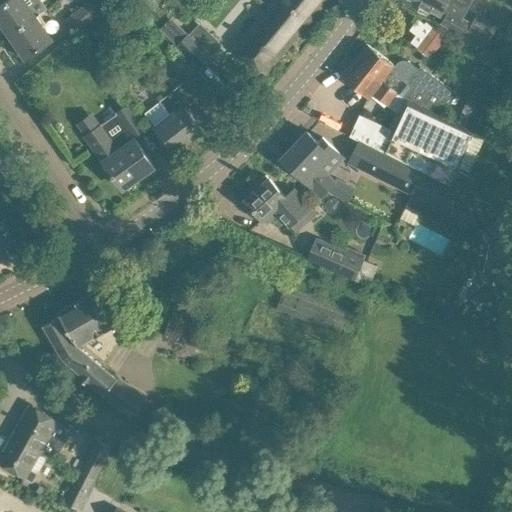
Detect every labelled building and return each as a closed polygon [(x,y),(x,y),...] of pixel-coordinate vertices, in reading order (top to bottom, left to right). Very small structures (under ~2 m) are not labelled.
[(26,0),(7,0),(0,5),(0,22),(8,34),(37,15),(47,8),(41,0),(34,0),(29,4),(26,0)] [(88,0),(66,19),(76,32),(101,11),(91,0),(88,0)] [(325,0),(274,0),(269,6),(299,32),(325,0)] [(463,18),(472,0),(413,0),(425,6),(444,17),(441,23),(485,48),(492,34),(463,18)] [(234,48),(237,50),(265,73),(299,32),(269,6),(234,48)] [(53,38),(37,15),(8,34),(24,58),(53,38)] [(200,68),(213,55),(171,16),(159,29),(200,68)] [(430,56),(445,37),(426,23),(424,25),(417,20),(410,30),(413,32),(417,35),(411,42),(430,56)] [(356,58),(355,59),(407,100),(438,115),(443,117),(456,92),(420,67),(419,68),(408,60),(403,59),(399,61),(395,65),(393,64),(367,43),(356,58)] [(355,59),(342,76),(368,96),(371,92),(397,113),(400,115),(407,100),(355,59)] [(41,92),(69,72),(60,61),(33,81),(41,92)] [(145,112),(162,134),(174,150),(201,129),(184,107),(212,84),(199,69),(145,112)] [(360,113),(352,131),(361,135),(361,137),(451,179),(473,131),(458,124),(443,117),(438,115),(407,100),(400,115),(393,129),(360,113)] [(483,108),(467,101),(458,124),(473,131),(483,108)] [(145,128),(127,103),(114,112),(121,123),(106,133),(100,125),(86,135),(107,165),(103,168),(109,176),(113,174),(122,187),(153,165),(133,137),(145,128)] [(304,134),(300,131),(292,140),(295,144),(282,158),(321,195),(334,181),(325,173),(341,156),(341,157),(341,156),(342,157),(343,156),(322,136),(321,137),(322,138),(319,142),(307,131),(304,134)] [(377,146),(365,170),(383,179),(412,194),(424,170),(377,146)] [(0,189),(3,187),(18,173),(0,154),(0,189)] [(412,194),(408,203),(441,220),(457,187),(425,171),(424,170),(412,194)] [(255,184),(239,198),(251,211),(254,208),(259,214),(266,222),(278,211),(289,224),(291,226),(312,207),(294,187),(285,196),(266,174),(265,175),(268,178),(258,187),(255,184)] [(0,258),(8,255),(19,250),(4,217),(0,218),(0,258)] [(317,238),(311,251),(308,258),(367,284),(375,266),(317,238)] [(286,285),(277,309),(344,335),(353,311),(286,285)] [(143,399),(115,377),(78,345),(121,321),(100,286),(58,310),(60,314),(43,324),(63,358),(103,393),(101,395),(132,416),(143,399)] [(170,317),(165,334),(203,347),(209,329),(201,327),(203,321),(173,311),(171,317),(170,317)] [(511,325),(498,318),(497,322),(501,324),(497,332),(505,337),(511,325)] [(31,404),(15,433),(51,454),(61,448),(67,437),(67,427),(55,421),(56,419),(31,404)] [(50,455),(51,454),(15,433),(0,458),(0,463),(23,477),(32,481),(48,454),(50,455)] [(315,455),(320,439),(308,435),(302,451),(304,452),(301,460),(310,463),(313,455),(315,455)] [(93,482),(112,444),(98,437),(97,440),(95,439),(79,473),(93,482)] [(64,502),(76,508),(80,509),(93,482),(79,473),(64,502)]
